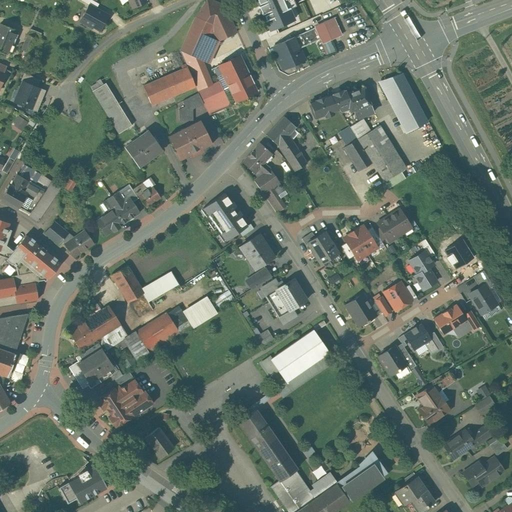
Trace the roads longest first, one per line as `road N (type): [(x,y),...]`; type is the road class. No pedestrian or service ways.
road 1 (residential): [(462,511),(283,237),(221,163)]
road 2 (primary): [(415,40),(511,224)]
road 3 (residential): [(191,511),(91,440),(37,388)]
road 4 (secondary): [(81,274),(171,213),(221,163)]
road 5 (residential): [(189,0),(113,36),(72,76),(68,101)]
road 6 (secondary): [(284,98),(415,40)]
road 7 (secondary): [(37,388),(56,305),(81,274)]
